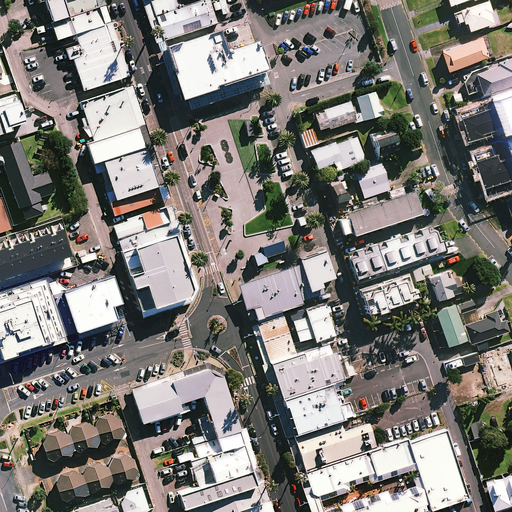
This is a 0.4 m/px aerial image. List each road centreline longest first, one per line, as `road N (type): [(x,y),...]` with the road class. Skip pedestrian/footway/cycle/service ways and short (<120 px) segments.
road 1 (secondary): [(122,0),(217,310)]
road 2 (residential): [(389,0),(452,189),(511,267)]
road 3 (secondary): [(225,337),(289,511)]
road 4 (residential): [(140,348),(117,371),(0,410)]
road 5 (residential): [(0,383),(111,349),(140,348)]
